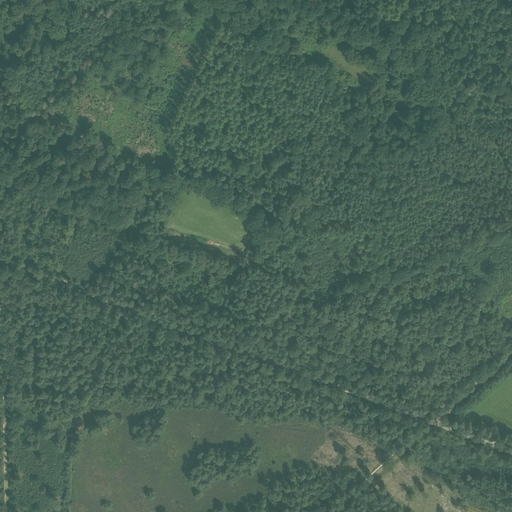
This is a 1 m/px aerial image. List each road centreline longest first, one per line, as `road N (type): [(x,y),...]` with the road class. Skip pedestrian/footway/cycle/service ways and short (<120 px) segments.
road 1 (track): [(433,421),(0,257)]
road 2 (track): [(511,222),(216,339)]
road 3 (track): [(433,421),(332,511)]
road 4 (track): [(6,511),(3,388)]
